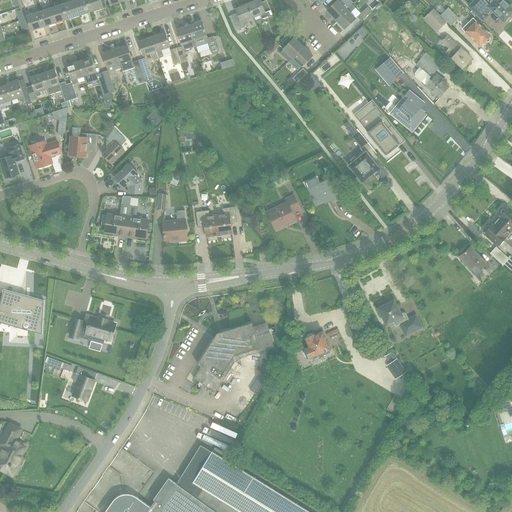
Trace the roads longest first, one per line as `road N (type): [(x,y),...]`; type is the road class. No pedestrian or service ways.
road 1 (tertiary): [(169,286),(342,259),(393,237),(448,195),(511,109)]
road 2 (tertiary): [(57,511),(143,384),(163,339),(169,286)]
road 3 (residential): [(0,67),(207,0)]
road 4 (residential): [(73,268),(94,192),(87,175),(0,193)]
